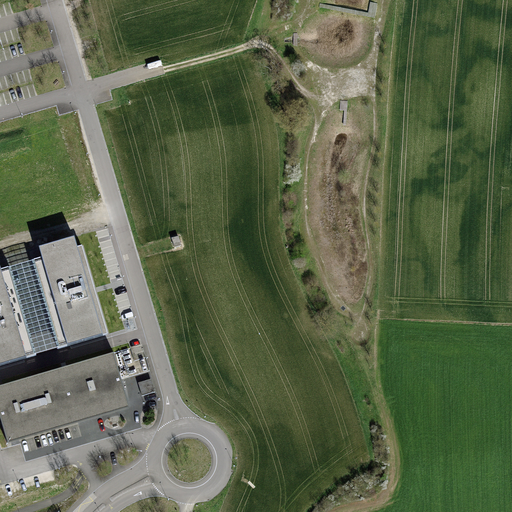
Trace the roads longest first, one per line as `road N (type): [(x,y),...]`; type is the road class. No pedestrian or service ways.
road 1 (unclassified): [(164,484),(189,494),(211,486),(223,466),(220,443),(202,427),(179,426),(159,442),(155,465)]
road 2 (track): [(320,97),(298,88),(261,40),(164,72)]
